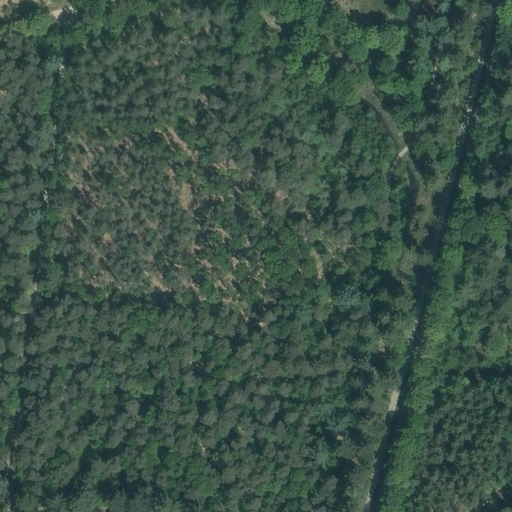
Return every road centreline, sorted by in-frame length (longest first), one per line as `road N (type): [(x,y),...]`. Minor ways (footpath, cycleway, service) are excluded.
road 1 (unknown): [(443,0),(432,73),(409,108),(377,233),(327,330),(308,343),(29,332),(11,327),(0,300)]
road 2 (tertiary): [(379,511),(511,1)]
road 3 (unknown): [(203,511),(200,432),(211,339)]
